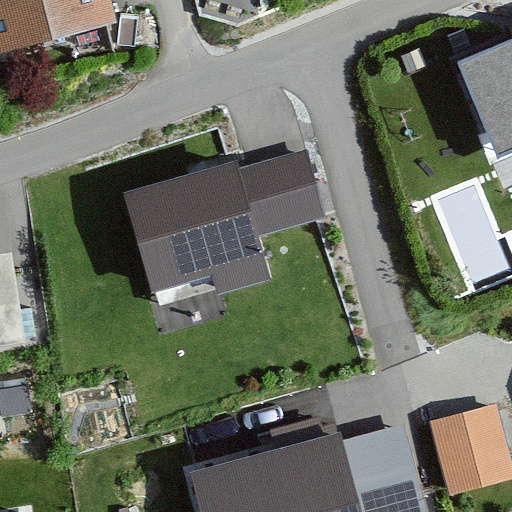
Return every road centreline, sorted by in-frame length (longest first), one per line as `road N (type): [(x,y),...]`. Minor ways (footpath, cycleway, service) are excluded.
road 1 (residential): [(0,151),(197,85)]
road 2 (residential): [(197,85),(376,0)]
